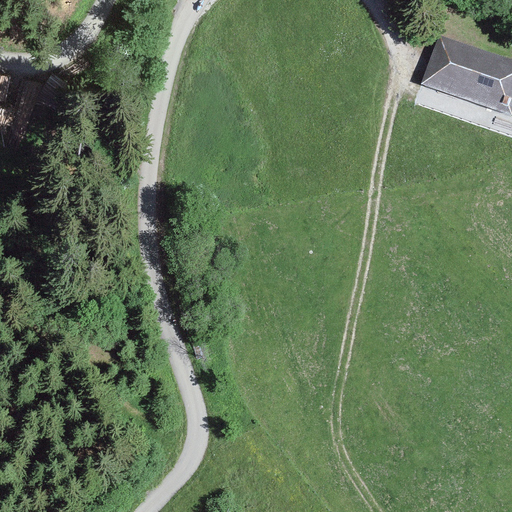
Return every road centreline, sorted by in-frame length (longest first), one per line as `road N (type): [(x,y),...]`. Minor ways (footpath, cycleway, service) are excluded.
road 1 (unclassified): [(146,511),(197,440),(186,368),(149,263),(146,207),(163,87),(195,0)]
road 2 (track): [(404,63),(336,424),(344,462),(379,511)]
road 3 (unclassified): [(106,0),(70,48),(36,62),(0,61)]
